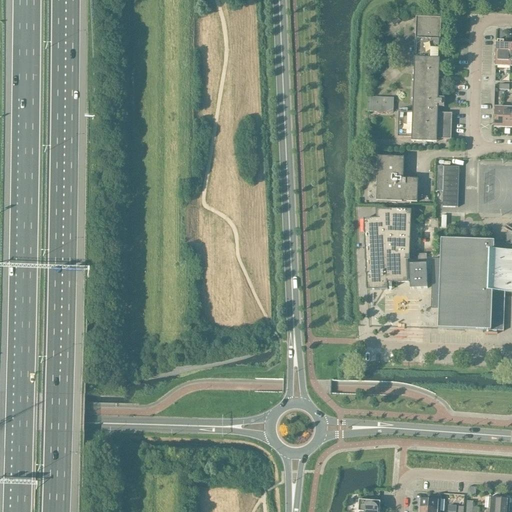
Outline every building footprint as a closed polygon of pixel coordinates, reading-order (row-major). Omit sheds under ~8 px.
[(510,67),(511,45),(504,45),(504,40),(497,40),(496,66),(510,67)] [(503,128),(503,109),(495,109),(494,127),(503,128)] [(510,128),(511,109),(503,109),(503,128),(510,128)] [(404,158),(378,157),(376,201),(402,202),(407,202),(407,203),(417,203),(418,188),(418,180),(403,179),(404,158)] [(438,167),(437,191),(443,191),(442,207),(458,208),(459,168),(444,167),(438,167)] [(410,247),(411,211),(391,210),(391,211),(381,211),(382,219),(364,220),(367,291),(388,290),(387,283),(391,283),(391,286),(398,286),(398,283),(408,282),(407,261),(410,261),(410,247)] [(504,293),(505,293),(511,292),(511,229),(506,226),(504,229),(507,231),(503,239),(504,239),(505,240),(506,242),(504,293)] [(506,242),(494,242),(441,240),(441,260),(433,259),(431,309),(439,310),(438,329),(503,332),(505,293),(504,293),(506,242)] [(490,509),(509,510),(510,499),(500,498),(500,495),(499,495),(497,495),(496,495),(494,496),(493,497),(492,498),(489,498),(488,509),(490,509)] [(420,511),(426,511),(440,511),(441,498),(434,498),(430,498),(429,499),(429,501),(421,500),(420,511)] [(358,511),(379,511),(380,502),(359,501),(358,511)]
